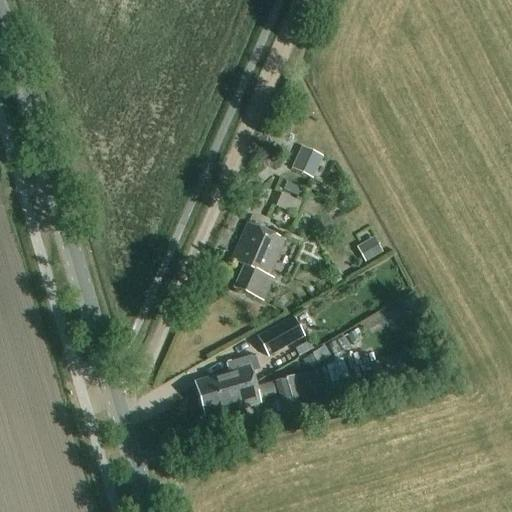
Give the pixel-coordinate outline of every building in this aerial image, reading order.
[(293,172),(313,181),(323,159),(304,149),(293,172)] [(292,180),(288,190),(306,197),(310,187),(292,180)] [(286,192),(282,206),(304,212),(308,198),(286,192)] [(243,269),(235,287),(261,298),(270,277),(266,276),(281,241),(244,225),(228,262),(243,269)] [(373,259),(382,254),(379,248),(370,253),(373,259)] [(255,337),(265,357),(302,337),(291,317),(255,337)] [(363,329),(330,341),(337,362),(326,366),(334,386),(378,369),(363,329)] [(308,343),(295,351),(299,358),(312,351),(308,343)] [(193,384),(197,400),(252,382),(249,372),(257,370),(252,354),(224,363),(227,372),(211,376),(211,378),(193,384)] [(311,355),(301,362),(308,372),(318,366),(311,355)] [(273,382),(282,414),(305,407),(296,375),(273,382)] [(252,382),(197,400),(201,414),(220,409),(221,411),(235,407),(236,410),(258,403),(252,382)]
